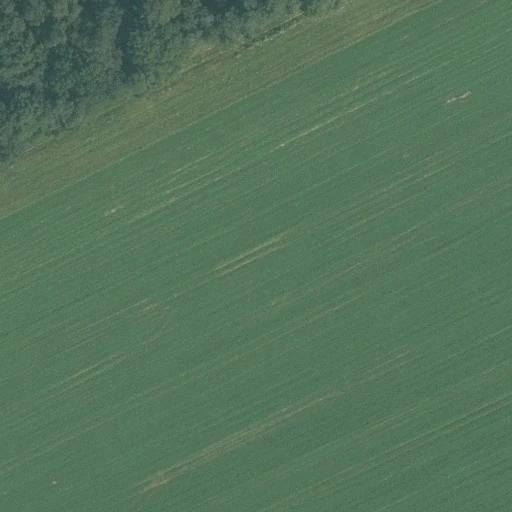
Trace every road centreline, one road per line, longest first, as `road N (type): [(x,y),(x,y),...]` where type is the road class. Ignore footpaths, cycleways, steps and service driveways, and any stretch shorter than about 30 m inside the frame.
road 1 (track): [(312,0),(0,154)]
road 2 (unknown): [(151,0),(0,69)]
